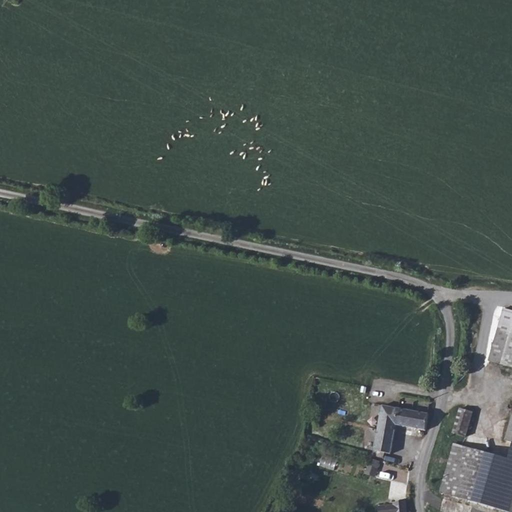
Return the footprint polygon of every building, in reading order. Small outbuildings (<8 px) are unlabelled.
[(511,511),(511,309),(504,308),(489,361),(511,367),(511,418),(506,438),(511,440),(511,455),(511,459),(454,443),(441,493),(508,511),(511,511)] [(429,414),(383,406),(375,451),(378,452),(377,457),(384,459),(385,453),(391,454),(396,425),(426,431),(429,414)] [(473,413),(460,409),(453,433),(466,437),(473,413)] [(366,473),(376,475),(379,459),(369,457),(366,473)] [(394,505),(379,507),(379,511),(407,511),(406,501),(393,503),(394,505)]
